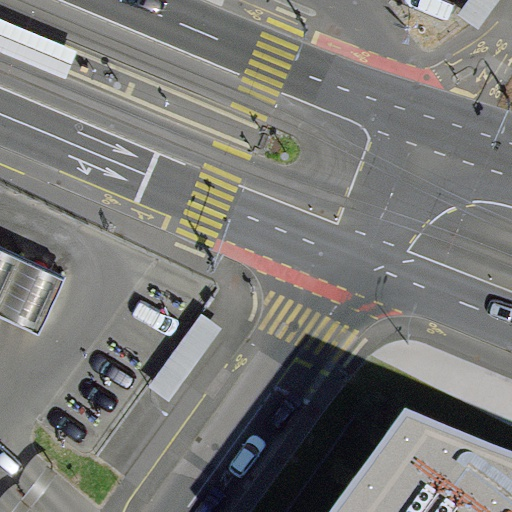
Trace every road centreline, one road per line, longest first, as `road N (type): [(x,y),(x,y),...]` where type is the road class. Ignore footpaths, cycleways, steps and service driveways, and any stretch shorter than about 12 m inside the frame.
road 1 (primary): [(0,114),(362,255)]
road 2 (unknown): [(0,192),(66,234),(88,254),(95,276),(90,302),(1,475)]
road 3 (primary): [(425,119),(131,0)]
road 4 (unclassified): [(362,255),(268,407),(188,511)]
road 5 (primary): [(362,255),(511,309)]
road 6 (unclassified): [(425,119),(362,255)]
